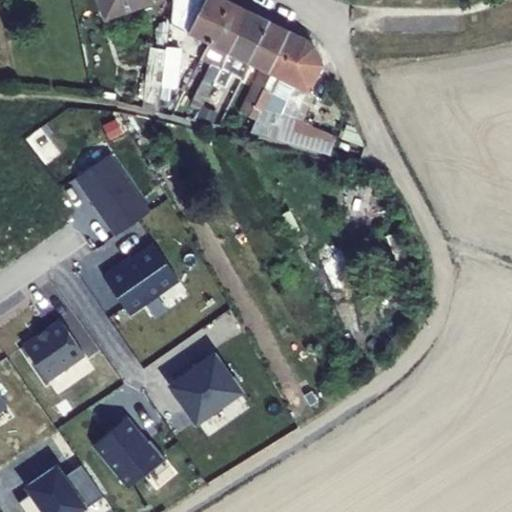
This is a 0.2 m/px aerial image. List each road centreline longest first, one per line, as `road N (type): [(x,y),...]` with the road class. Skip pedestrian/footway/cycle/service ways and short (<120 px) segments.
road 1 (unclassified): [(331,12),(342,57),(440,256),(438,314),(413,355),(375,386),(175,511)]
road 2 (residential): [(0,293),(52,256),(132,374)]
